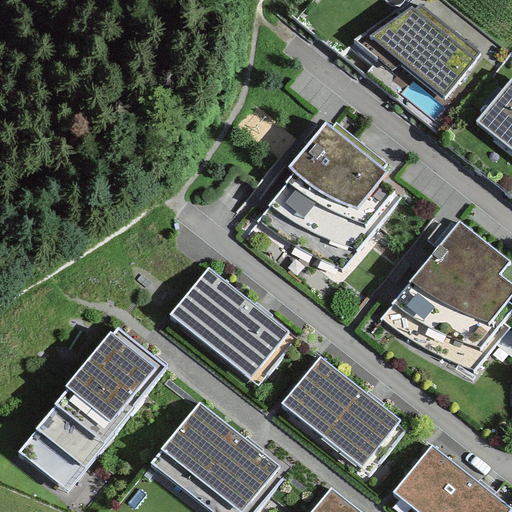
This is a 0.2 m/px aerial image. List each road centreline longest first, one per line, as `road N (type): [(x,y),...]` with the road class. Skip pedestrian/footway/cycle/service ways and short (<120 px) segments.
road 1 (residential): [(196,223),(511,469)]
road 2 (residential): [(292,47),(511,219)]
